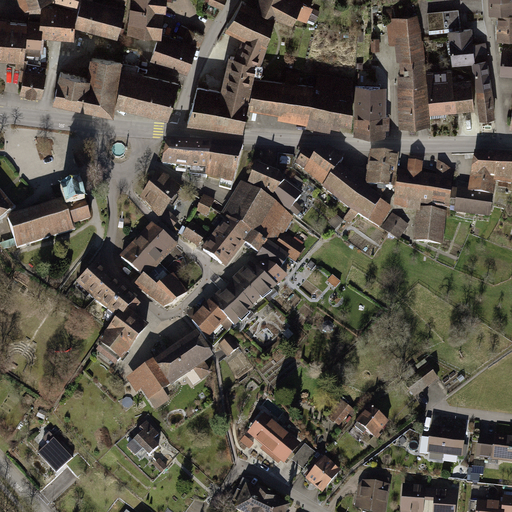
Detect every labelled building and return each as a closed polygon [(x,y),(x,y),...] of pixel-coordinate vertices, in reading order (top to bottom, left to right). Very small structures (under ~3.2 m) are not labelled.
[(25,0),(28,6),(25,7),(26,17),(42,17),(43,2),(49,0),(25,0)] [(75,24),(75,27),(82,28),(83,25),(118,35),(126,8),(126,0),(58,0),(79,7),(75,24)] [(133,0),(130,32),(160,36),(163,0),(133,0)] [(312,8),(297,0),(257,0),(255,6),(276,16),(287,21),(293,23),(297,17),(306,21),(312,8)] [(511,0),(491,0),(491,13),(511,12),(511,0)] [(255,6),(243,1),(227,26),(228,27),(229,26),(248,35),(242,58),(232,56),(224,92),(247,99),(257,62),(260,63),(276,16),(255,6)] [(42,23),(29,22),(28,33),(43,35),(59,36),(61,9),(43,8),(42,23)] [(394,8),(383,11),(385,24),(393,19),(394,32),(398,32),(400,60),(402,60),(403,75),(400,75),(400,85),(427,83),(425,57),(424,57),(419,15),(396,17),(394,8)] [(76,11),(61,9),(59,36),(74,37),(75,27),(75,24),(76,11)] [(460,11),(428,14),(430,30),(462,27),(461,22),(460,11)] [(511,15),(499,16),(499,40),(511,39),(511,15)] [(0,56),(18,58),(17,68),(23,69),(27,70),(28,63),(28,54),(25,54),(26,47),(28,24),(0,21),(0,56)] [(204,36),(189,28),(184,41),(199,47),(204,36)] [(471,29),(450,31),(453,62),(475,61),(474,54),(473,44),(471,29)] [(27,47),(26,47),(25,54),(28,54),(28,63),(42,66),(41,49),(43,35),(28,33),(27,47)] [(197,47),(161,34),(160,36),(152,59),(188,71),(197,47)] [(486,43),(473,44),(474,54),(485,53),(487,53),(486,43)] [(125,48),(124,56),(139,59),(140,50),(125,48)] [(511,51),(503,51),(502,73),(511,74),(511,51)] [(486,61),(485,53),(474,54),(475,61),(475,62),(486,61)] [(116,103),(169,116),(180,84),(137,74),(139,59),(124,56),(123,61),(116,103)] [(116,103),(123,61),(93,58),(89,78),(62,72),(55,101),(66,103),(65,105),(89,110),(90,108),(114,113),(116,103)] [(486,61),(475,62),(478,89),(491,88),(486,61)] [(42,66),(28,63),(27,70),(23,69),(22,73),(25,73),(22,90),(42,94),(47,71),(46,67),(42,66)] [(249,99),(249,105),(310,115),(315,88),(315,86),(298,84),(300,74),(290,71),(287,83),(255,79),(251,99),(249,99)] [(452,71),(427,73),(428,84),(430,84),(432,110),(475,106),(472,80),(467,81),(467,78),(457,76),(458,82),(454,82),(452,71)] [(319,75),(317,88),(315,88),(310,115),(352,123),(353,81),(319,75)] [(427,83),(400,85),(402,127),(431,125),(427,83)] [(382,87),(356,87),(356,115),(385,115),(386,97),(382,97),(382,87)] [(219,114),(224,92),(198,88),(188,121),(214,125),(217,114),(219,114)] [(491,88),(478,89),(481,119),(495,118),(491,88)] [(247,99),(224,92),(219,114),(217,114),(214,125),(244,129),(249,105),(249,99),(247,99)] [(356,134),(385,136),(385,129),(389,129),(388,115),(385,115),(356,115),(356,134)] [(214,144),(169,142),(164,164),(191,168),(191,176),(207,178),(214,144)] [(245,145),(214,144),(207,178),(209,178),(209,175),(222,179),(220,187),(232,190),(245,145)] [(325,187),(339,169),(344,159),(330,149),(327,153),(320,151),(315,156),(308,152),(299,165),(307,171),(325,187)] [(281,153),(279,164),(294,167),(296,156),(281,153)] [(397,156),(373,154),(370,183),(372,187),(380,187),(379,191),(387,192),(387,188),(393,188),(397,156)] [(511,155),(476,154),(473,174),(497,178),(496,181),(511,184),(511,155)] [(410,175),(400,174),(395,200),(450,207),(453,170),(439,162),(438,182),(431,181),(431,179),(421,177),(422,164),(412,162),(410,175)] [(280,175),(258,167),(251,185),(274,195),(273,196),(278,201),(291,210),(302,196),(284,182),(285,179),(281,178),(279,176),(280,175)] [(362,187),(339,169),(325,187),(324,188),(353,210),(346,218),(352,222),(359,215),(380,228),(390,211),(380,204),(382,200),(362,187)] [(160,174),(144,198),(161,217),(181,188),(160,174)] [(497,178),(473,174),(470,192),(494,196),(496,181),(497,178)] [(292,182),(300,188),(305,182),(297,175),(292,182)] [(8,218),(18,248),(76,230),(74,224),(91,218),(86,201),(80,184),(61,190),(64,201),(58,203),(57,199),(49,201),(50,205),(8,218)] [(275,203),(249,187),(229,219),(268,243),(275,248),(276,246),(298,260),(305,249),(283,235),(293,218),(275,203)] [(470,192),(453,189),(451,209),(452,211),(490,216),(494,196),(470,192)] [(0,220),(14,209),(3,196),(6,194),(2,190),(0,191),(0,220)] [(215,202),(205,196),(198,211),(208,216),(215,202)] [(445,212),(420,208),(416,241),(441,243),(445,212)] [(175,227),(181,220),(169,210),(164,217),(175,227)] [(408,225),(395,214),(384,230),(398,239),(408,225)] [(229,219),(204,251),(222,264),(223,264),(224,264),(226,264),(229,264),(245,242),(259,253),(268,243),(229,219)] [(153,225),(122,258),(145,278),(158,288),(170,278),(157,264),(167,253),(168,253),(176,243),(153,225)] [(198,232),(189,226),(184,235),(193,241),(198,232)] [(288,258),(268,244),(260,253),(258,258),(267,263),(259,271),(276,286),(286,276),(279,271),(288,258)] [(136,300),(98,264),(79,285),(110,311),(104,319),(114,327),(136,300)] [(255,268),(214,306),(227,318),(235,326),(253,307),(252,305),(276,286),(259,271),(255,268)] [(188,294),(173,276),(170,278),(158,288),(145,278),(139,285),(149,296),(166,307),(175,304),(188,294)] [(333,276),(328,282),(336,289),(341,283),(333,276)] [(124,357),(146,327),(132,315),(141,304),(136,300),(114,327),(100,346),(119,361),(123,357),(124,357)] [(211,303),(194,322),(207,340),(227,318),(214,306),(211,303)] [(212,357),(198,335),(171,353),(167,345),(154,351),(160,361),(135,378),(156,408),(169,400),(163,391),(187,375),(194,384),(211,373),(203,363),(212,357)] [(231,337),(220,345),(229,356),(240,348),(231,337)] [(438,379),(429,367),(417,375),(427,387),(438,379)] [(427,387),(417,375),(406,384),(415,396),(427,387)] [(341,400),(328,416),(340,425),(349,414),(353,417),(357,412),(341,400)] [(358,423),(376,437),(388,421),(370,407),(358,423)] [(298,444),(267,418),(253,435),(266,446),(263,449),(269,454),(272,450),(284,460),(298,444)] [(159,436),(147,423),(141,429),(144,432),(135,440),(135,441),(129,447),(136,455),(143,449),(150,456),(159,448),(153,441),(159,436)] [(423,437),(421,453),(429,454),(429,451),(431,451),(430,460),(443,462),(445,453),(463,456),(466,432),(454,431),(455,427),(447,426),(447,430),(432,428),(431,438),(423,437)] [(48,445),(39,454),(57,473),(74,458),(50,433),(45,438),(49,442),(47,444),(48,445)] [(511,437),(496,436),(495,443),(480,442),(478,456),(490,458),(489,463),(499,465),(499,459),(511,460),(511,437)] [(255,445),(246,438),(242,442),(251,449),(255,445)] [(311,453),(304,447),(294,460),(301,465),(311,453)] [(325,459),(309,479),(324,491),(340,471),(325,459)] [(167,467),(160,460),(156,465),(163,471),(167,467)] [(384,511),(389,480),(371,477),(370,484),(364,483),(363,487),(361,487),(360,495),(363,496),(361,507),(366,509),(364,511),(384,511)] [(261,511),(268,496),(248,487),(244,494),(239,491),(232,505),(238,508),(237,510),(241,511),(261,511)] [(406,487),(404,511),(429,511),(430,490),(423,490),(423,488),(406,487)] [(429,511),(454,511),(455,493),(438,492),(438,490),(430,490),(429,511)] [(184,511),(194,500),(182,491),(168,509),(172,511),(184,511)] [(286,511),(289,506),(268,496),(261,511),(286,511)] [(475,511),(511,511),(511,498),(505,498),(504,505),(479,503),(479,501),(471,501),(470,511),(475,511)]
